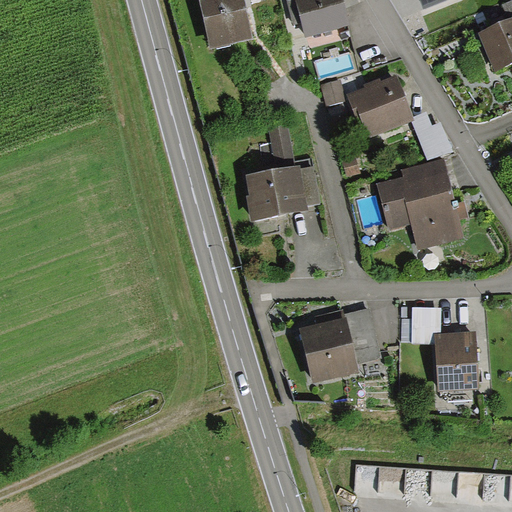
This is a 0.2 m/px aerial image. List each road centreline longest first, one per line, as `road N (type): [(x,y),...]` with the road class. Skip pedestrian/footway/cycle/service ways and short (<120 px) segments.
road 1 (primary): [(140,0),(290,511)]
road 2 (track): [(0,492),(190,413),(253,397)]
road 3 (residential): [(379,0),(511,222)]
road 4 (residential): [(511,282),(439,292),(258,293)]
